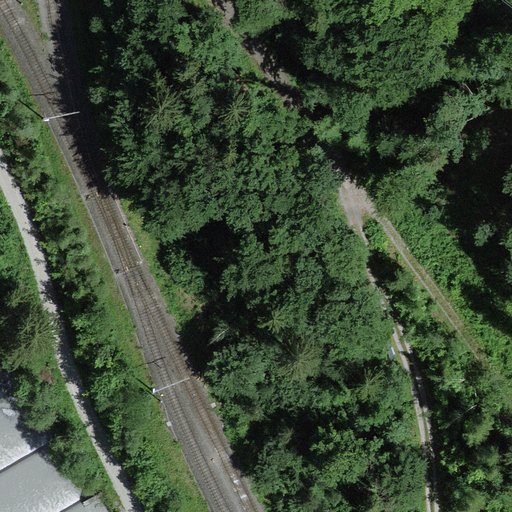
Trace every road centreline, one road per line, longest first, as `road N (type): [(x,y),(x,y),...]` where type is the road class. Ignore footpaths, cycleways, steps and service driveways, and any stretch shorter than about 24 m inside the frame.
road 1 (track): [(226,0),(339,170),(413,368),(432,511)]
road 2 (track): [(0,171),(60,349),(137,511)]
